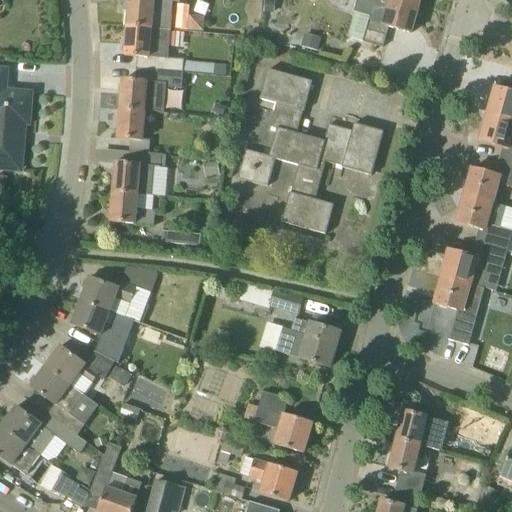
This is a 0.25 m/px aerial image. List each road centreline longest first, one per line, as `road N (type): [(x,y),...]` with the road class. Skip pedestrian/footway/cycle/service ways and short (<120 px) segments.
road 1 (residential): [(372,356),(468,9)]
road 2 (residential): [(53,251),(80,111),(79,0)]
road 3 (residential): [(332,511),(372,356)]
road 4 (residential): [(511,409),(372,356)]
road 5 (residential): [(0,370),(32,316),(53,251)]
